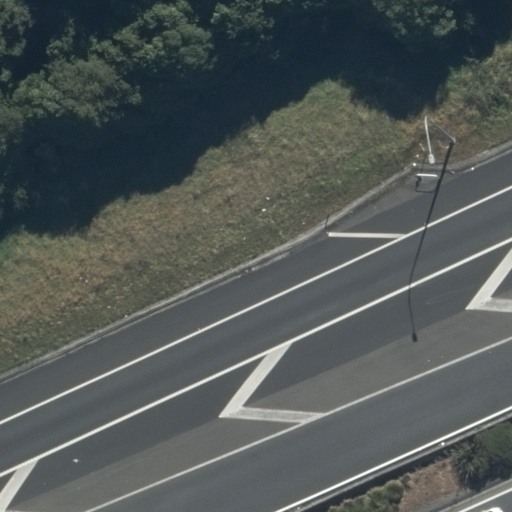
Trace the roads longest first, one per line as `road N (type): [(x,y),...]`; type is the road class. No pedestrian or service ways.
road 1 (trunk): [(0,443),(511,213)]
road 2 (trunk): [(148,511),(511,364)]
